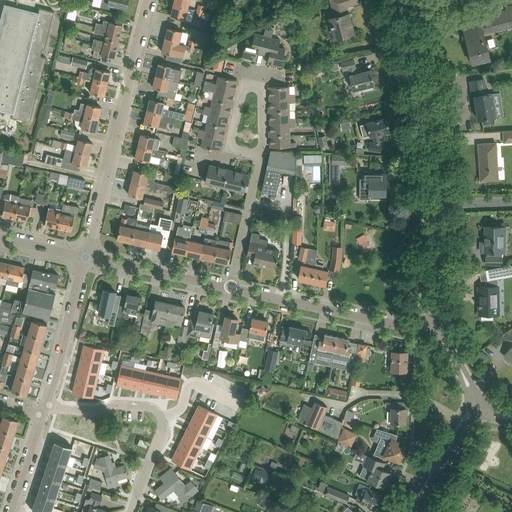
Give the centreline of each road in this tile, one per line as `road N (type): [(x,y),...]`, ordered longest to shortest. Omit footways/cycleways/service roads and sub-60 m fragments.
road 1 (residential): [(85,256),(150,0)]
road 2 (residential): [(129,511),(163,427),(160,414),(150,406),(45,404)]
road 3 (tertiary): [(428,207),(422,89),(395,0)]
road 4 (residential): [(436,316),(397,325),(230,290)]
road 5 (residential): [(259,158),(262,99),(254,76),(243,80),(230,134),(237,152)]
road 6 (residential): [(45,404),(85,256)]
road 7 (residential): [(230,290),(85,256)]
road 8 (residential): [(230,290),(259,158)]
road 9 (residential): [(400,511),(477,401)]
